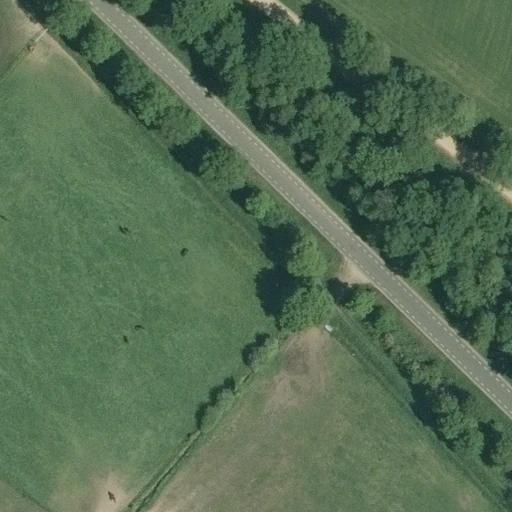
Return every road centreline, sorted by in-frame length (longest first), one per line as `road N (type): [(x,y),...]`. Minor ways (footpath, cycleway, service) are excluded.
road 1 (tertiary): [(511,405),(95,0)]
road 2 (track): [(259,0),(511,194)]
